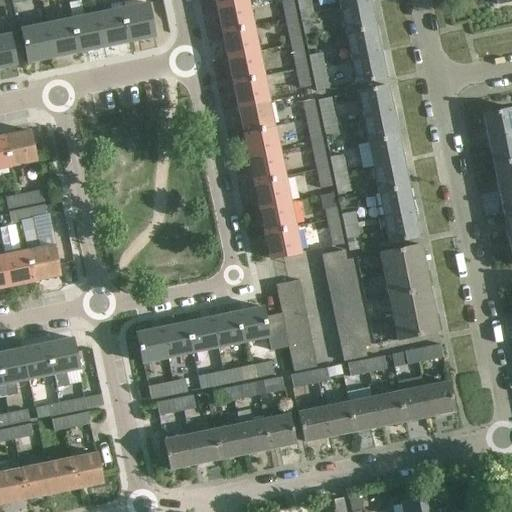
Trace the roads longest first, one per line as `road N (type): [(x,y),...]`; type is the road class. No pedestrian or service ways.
road 1 (residential): [(102,308),(240,279),(192,61)]
road 2 (residential): [(507,438),(435,85)]
road 3 (residential): [(223,498),(507,438)]
road 4 (residential): [(102,308),(57,91)]
road 5 (residential): [(141,511),(102,308)]
road 6 (residential): [(57,91),(192,61)]
